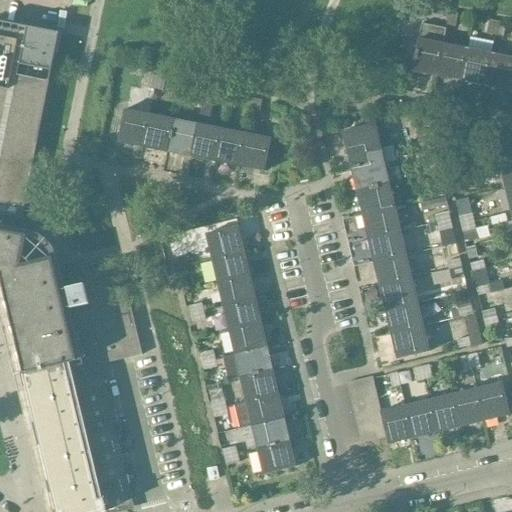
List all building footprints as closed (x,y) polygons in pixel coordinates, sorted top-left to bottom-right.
[(439,24),(447,26),(450,13),(441,12),(439,24)] [(457,15),(450,13),(447,26),(455,28),(457,15)] [(0,276),(35,424),(39,424),(41,434),(44,444),(40,445),(49,483),(53,482),(55,492),(52,493),(56,511),(58,511),(60,511),(107,511),(133,506),(111,417),(99,365),(103,364),(104,364),(142,355),(119,259),(80,269),(56,275),(52,258),(21,266),(27,237),(16,235),(18,230),(20,225),(21,219),(22,220),(29,180),(59,34),(0,21),(0,276)] [(497,23),(489,21),(487,34),(494,36),(497,23)] [(505,25),(497,23),(494,36),(503,37),(505,25)] [(443,45),(418,40),(412,73),(437,78),(443,45)] [(467,50),(443,45),(437,78),(461,82),(467,50)] [(491,55),(467,50),(461,82),(484,87),(491,55)] [(511,73),(511,59),(491,55),(484,87),(508,92),(511,73)] [(154,90),(154,89),(157,74),(158,70),(152,69),(151,75),(149,75),(146,88),(154,90)] [(163,91),(165,78),(181,81),(183,76),(158,70),(157,74),(154,89),(163,91)] [(211,105),(214,91),(206,90),(203,103),(211,105)] [(200,111),(203,93),(195,92),(193,104),(192,110),(200,111)] [(237,96),(229,95),(227,107),(235,109),(237,96)] [(261,101),(253,100),(251,112),(259,114),(261,101)] [(149,116),(124,111),(118,143),(143,148),(149,116)] [(174,121),(149,116),(143,148),(167,153),(174,121)] [(197,125),(174,121),(167,153),(191,158),(197,125)] [(221,130),(197,125),(191,158),(215,162),(221,130)] [(378,125),(342,133),(351,168),(367,164),(364,153),(380,149),(378,141),(381,140),(378,125)] [(245,135),(221,130),(215,162),(239,167),(245,135)] [(416,133),(417,140),(430,137),(428,130),(416,133)] [(270,140),(245,135),(239,167),(263,172),(270,140)] [(430,137),(417,140),(419,149),(432,146),(430,137)] [(367,164),(351,168),(356,192),(388,185),(392,184),(388,169),(385,169),(380,149),(364,153),(367,164)] [(502,149),(495,150),(497,158),(504,156),(502,149)] [(511,161),(499,165),(505,188),(511,186),(511,161)] [(388,185),(356,192),(362,216),(394,208),(388,185)] [(448,206),(446,198),(420,204),(422,212),(448,206)] [(394,208),(362,216),(368,240),(400,232),(394,208)] [(450,220),(448,213),(436,215),(438,223),(450,220)] [(459,217),(461,224),(473,221),(471,214),(459,217)] [(453,235),(450,220),(438,223),(442,242),(454,239),(453,235)] [(473,221),(461,224),(463,233),(475,230),(473,221)] [(238,228),(206,235),(211,259),(243,252),(238,228)] [(400,232),(368,240),(374,264),(406,256),(400,232)] [(456,245),(448,246),(450,257),(458,255),(456,245)] [(474,247),(466,249),(469,260),(477,258),(474,247)] [(243,252),(211,259),(217,283),(249,275),(243,252)] [(406,256),(374,264),(379,288),(411,280),(406,256)] [(183,258),(171,261),(173,268),(185,266),(183,258)] [(447,263),(449,271),(461,268),(459,260),(447,263)] [(483,262),(470,265),(472,272),(485,269),(483,262)] [(185,266),(173,268),(175,277),(187,274),(185,266)] [(461,268),(449,271),(450,278),(463,275),(461,268)] [(249,275),(217,283),(223,307),(255,299),(249,275)] [(411,280),(379,288),(385,312),(417,304),(411,280)] [(489,285),(476,288),(478,296),(490,293),(489,285)] [(255,299),(223,307),(228,331),(260,323),(255,299)] [(189,307),(190,315),(203,312),(201,304),(189,307)] [(417,304),(385,312),(391,334),(423,326),(417,304)] [(472,315),(470,307),(451,312),(452,319),(458,318),(464,317),(472,315)] [(496,318),(495,309),(482,312),(484,320),(496,318)] [(203,312),(190,315),(193,323),(205,320),(203,312)] [(472,315),(464,317),(469,338),(471,346),(471,347),(483,344),(475,314),(472,315)] [(498,326),(496,318),(484,320),(486,328),(498,326)] [(260,323),(228,331),(234,355),(266,347),(260,323)] [(423,326),(391,334),(397,360),(429,352),(423,326)] [(459,349),(471,346),(469,338),(457,341),(459,349)] [(234,355),(223,358),(228,381),(240,378),(272,371),(266,347),(234,355)] [(200,355),(202,363),(214,360),(212,352),(200,355)] [(477,355),(468,357),(471,369),(480,367),(477,355)] [(468,357),(461,358),(464,371),(471,369),(468,357)] [(214,360),(202,363),(204,370),(216,367),(214,360)] [(429,366),(420,368),(423,380),(432,378),(429,366)] [(420,368),(413,370),(416,382),(423,380),(420,368)] [(272,371),(240,378),(246,403),(278,395),(272,371)] [(397,374),(389,376),(391,388),(400,386),(397,374)] [(372,378),(347,384),(350,396),(375,390),(372,378)] [(501,384),(476,390),(484,422),(509,416),(501,384)] [(375,390),(350,396),(353,408),(378,402),(375,390)] [(476,390),(452,396),(460,428),(484,422),(476,390)] [(278,395),(246,403),(234,406),(240,429),(251,427),(251,426),(283,419),(278,395)] [(452,396),(428,401),(436,433),(460,428),(452,396)] [(211,402),(213,411),(226,408),(224,399),(211,402)] [(428,401),(405,407),(412,439),(436,433),(428,401)] [(378,402),(353,408),(355,420),(381,414),(381,413),(378,402)] [(405,407),(381,413),(381,414),(384,425),(386,438),(388,445),(412,439),(405,407)] [(226,408),(213,411),(215,418),(228,415),(226,408)] [(381,414),(355,420),(358,431),(384,425),(381,414)] [(283,419),(251,426),(251,427),(257,451),(289,443),(283,419)] [(384,425),(358,431),(361,444),(386,438),(384,425)] [(289,443),(257,451),(263,475),(295,467),(289,443)] [(223,450),(225,458),(237,455),(235,447),(223,450)] [(237,455),(225,458),(227,466),(239,463),(237,455)] [(210,481),(218,479),(216,468),(207,470),(210,481)]
